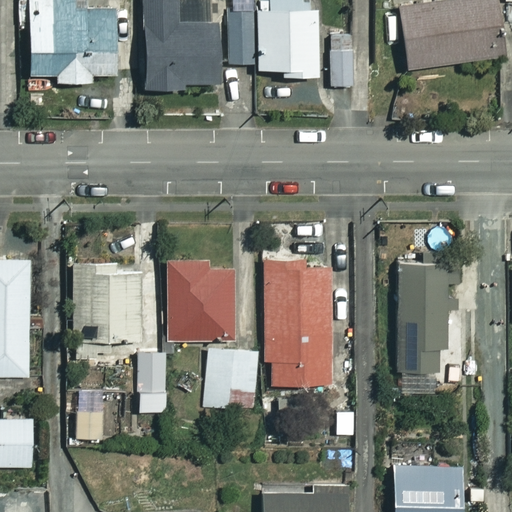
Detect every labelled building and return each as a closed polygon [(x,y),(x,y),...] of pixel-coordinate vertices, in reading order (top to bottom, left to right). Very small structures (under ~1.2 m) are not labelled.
[(108,0),(14,0),(15,21),(22,21),(22,70),(49,70),(49,77),(86,77),(86,70),(108,70),(108,0)] [(210,76),(210,17),(175,18),(174,0),(134,0),(135,82),(176,81),(176,76),(210,76)] [(252,0),(253,13),(252,61),(278,62),(278,70),(310,70),(311,0),(252,0)] [(497,51),(490,0),(402,0),(393,1),(401,63),(497,51)] [(252,61),(253,13),(223,13),(222,61),(252,61)] [(349,32),(326,33),(328,82),(350,81),(349,32)] [(21,251),(0,251),(0,371),(24,371),(21,251)] [(139,337),(138,263),(108,264),(108,253),(67,254),(68,353),(110,353),(110,338),(139,337)] [(299,261),(299,253),(259,253),(259,356),(268,356),(268,381),(326,381),(326,261),(299,261)] [(433,342),(440,341),(439,278),(454,278),(454,254),(391,255),(393,367),(433,366),(433,342)] [(225,255),(162,256),(163,337),(227,336),(225,255)] [(252,344),(204,345),(204,403),(253,403),(252,344)] [(96,384),(74,383),(72,434),(99,435),(100,408),(95,408),(96,384)] [(23,410),(0,410),(0,461),(24,461),(23,410)] [(452,511),(451,458),(387,460),(388,511),(452,511)] [(337,511),(336,480),(307,481),(308,487),(255,490),(256,511),(337,511)]
